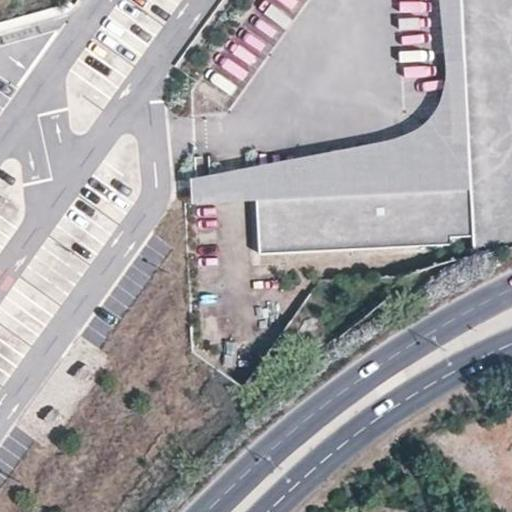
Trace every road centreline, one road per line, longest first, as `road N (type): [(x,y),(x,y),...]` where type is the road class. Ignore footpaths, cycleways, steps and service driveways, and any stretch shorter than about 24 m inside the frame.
road 1 (primary): [(511,289),(352,386),(206,511)]
road 2 (primary): [(268,511),(379,416),(511,347)]
